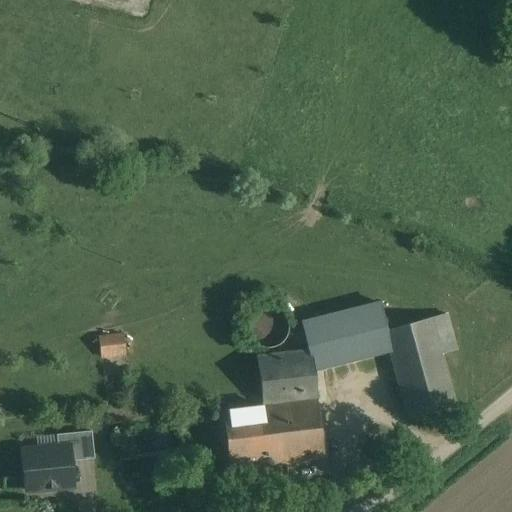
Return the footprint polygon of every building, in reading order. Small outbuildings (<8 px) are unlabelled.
[(290,335),(291,327),(289,320),(285,313),(278,309),(270,307),(262,309),(255,313),(251,320),(249,328),(251,336),(256,343),(263,347),(271,349),(278,347),(285,342),(290,335)] [(444,315),(430,319),(440,355),(454,351),(444,315)] [(430,319),(385,331),(393,358),(410,419),(454,407),(440,355),(430,319)] [(385,331),(360,338),(367,366),(393,358),(385,331)] [(122,335),(98,338),(101,358),(125,355),(122,335)] [(360,338),(346,342),(353,369),(367,366),(360,338)] [(353,369),(346,342),(333,345),(340,373),(353,369)] [(311,350),(256,357),(262,408),(316,401),(317,401),(311,350)] [(262,408),(223,413),(229,471),(323,459),(316,401),(262,408)] [(58,448),(68,447),(69,463),(94,461),(92,433),(56,436),(58,448)] [(58,448),(23,452),(27,492),(72,487),(69,463),(68,447),(58,448)]
